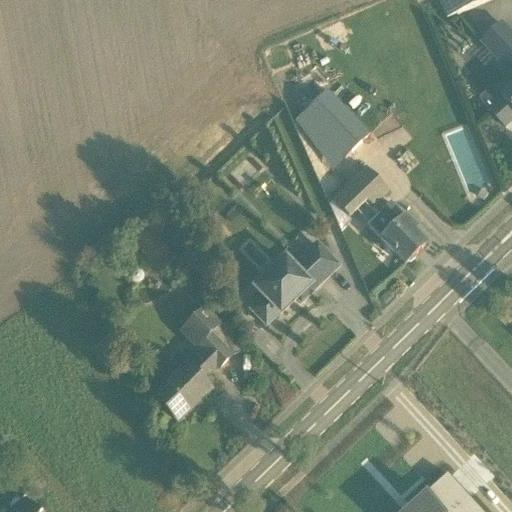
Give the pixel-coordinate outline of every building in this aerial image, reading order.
[(438,0),(448,21),(494,0),(438,0)] [(511,73),(511,93),(491,114),(506,130),(511,123),(511,35),(503,26),(483,44),(511,73)] [(329,97),(306,119),(344,162),(368,141),(329,97)] [(374,209),(390,194),(367,170),(333,203),(350,219),(367,202),(374,209)] [(379,241),(378,242),(404,267),(407,264),(410,264),(414,260),(414,258),(425,247),(412,234),(415,231),(391,204),(366,228),(379,241)] [(159,274),(175,258),(165,247),(172,240),(154,222),(131,245),(159,274)] [(279,317),(296,301),(308,289),(312,293),(338,269),(316,246),(292,270),(284,262),(279,268),(275,264),(262,277),(265,280),(254,291),(263,300),(250,312),(265,328),(278,316),(279,317)] [(205,358),(191,372),(187,368),(152,402),(176,426),(210,392),(202,383),(216,369),(218,371),(231,359),(207,335),(217,326),(201,310),(179,332),(205,358)] [(490,511),(471,491),(472,489),(469,486),(440,511),(490,511)] [(31,511),(16,493),(0,506),(0,510),(1,511),(31,511)]
